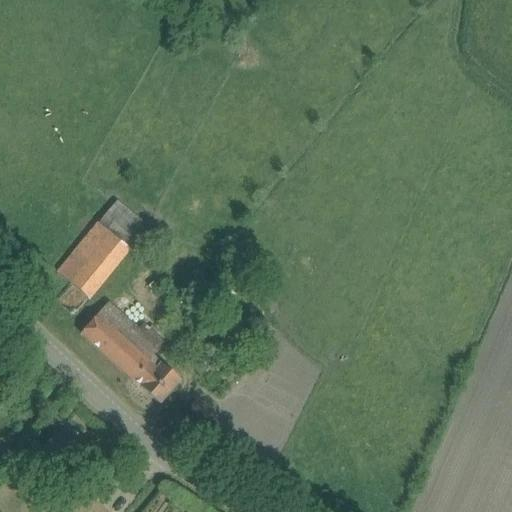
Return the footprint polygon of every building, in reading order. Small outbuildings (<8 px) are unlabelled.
[(116,202),(70,258),(57,274),(87,298),(145,226),(116,202)] [(153,355),(160,347),(168,339),(153,325),(150,329),(144,324),(140,329),(110,302),(81,334),(160,404),(181,381),(153,355)] [(215,314),(202,332),(242,359),(255,340),(215,314)] [(11,381),(19,371),(10,364),(2,374),(11,381)] [(57,430),(40,451),(47,458),(63,472),(75,460),(88,445),(59,419),(58,418),(52,425),(53,426),(57,430)] [(0,461),(2,463),(13,452),(0,447),(0,446),(2,441),(0,440),(0,461)]
